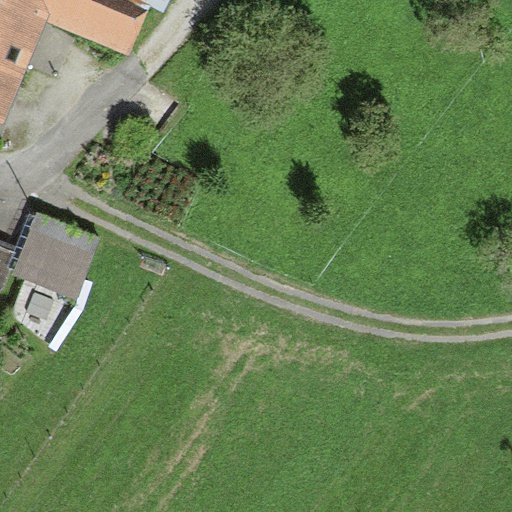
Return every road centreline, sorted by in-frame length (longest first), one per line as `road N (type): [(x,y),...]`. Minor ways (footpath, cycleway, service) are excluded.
road 1 (track): [(44,166),(79,202),(281,298),(420,336),(511,325)]
road 2 (residential): [(0,176),(44,166),(138,75)]
